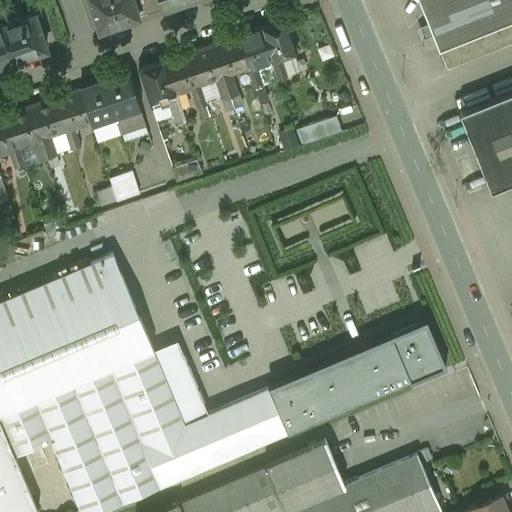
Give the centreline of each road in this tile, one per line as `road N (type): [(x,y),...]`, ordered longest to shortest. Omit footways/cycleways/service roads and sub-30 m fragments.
road 1 (tertiary): [(511,397),(393,107)]
road 2 (residential): [(221,0),(91,45)]
road 3 (residential): [(511,60),(393,107)]
